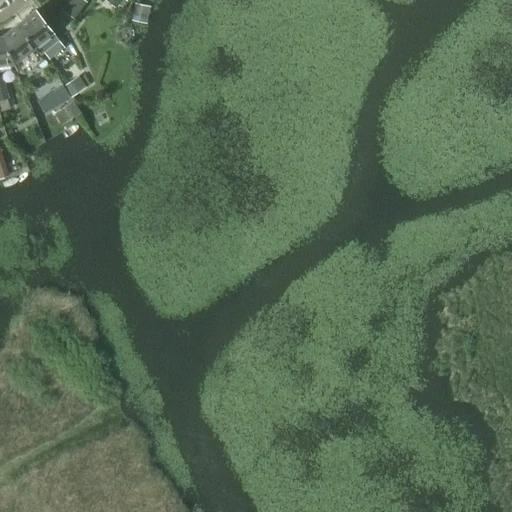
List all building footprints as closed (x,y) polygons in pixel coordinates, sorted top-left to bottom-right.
[(69,0),(61,11),(72,19),(86,1),(83,0),(69,0)] [(34,11),(17,25),(33,46),(39,53),(39,54),(42,51),(43,52),(46,55),(49,59),(55,54),(63,48),(58,41),(57,40),(51,32),(45,25),(34,11)] [(0,37),(12,62),(14,61),(20,68),(24,65),(18,58),(33,46),(17,25),(0,37)] [(0,37),(0,36),(0,64),(12,62),(0,37)] [(0,74),(0,100),(6,99),(8,98),(1,75),(0,74)] [(63,86),(62,86),(70,98),(80,91),(72,80),(63,86)] [(62,86),(48,94),(55,106),(69,98),(62,86)]
